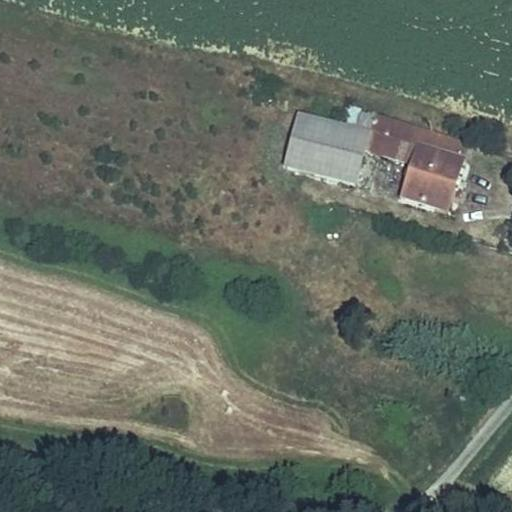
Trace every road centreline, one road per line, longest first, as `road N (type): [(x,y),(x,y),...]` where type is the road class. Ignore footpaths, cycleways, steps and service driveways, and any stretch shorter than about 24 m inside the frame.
road 1 (unclassified): [(0,454),(274,511)]
road 2 (unclassified): [(402,511),(441,490),(511,402)]
